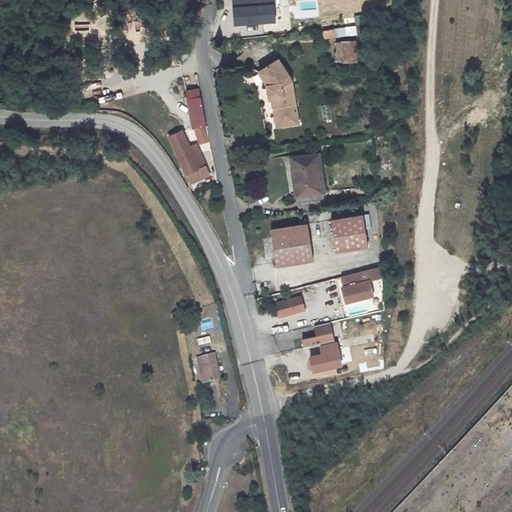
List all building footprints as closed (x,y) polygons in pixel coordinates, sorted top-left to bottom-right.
[(232,0),(234,27),(275,24),(272,0),(232,0)] [(346,27),(323,30),(324,38),(348,34),(346,27)] [(337,42),(338,62),(356,61),(355,41),(337,42)] [(268,84),(270,99),(273,98),(277,127),(299,123),(295,92),(293,81),(279,59),(260,72),(268,84)] [(187,90),(194,127),(199,125),(206,124),(200,87),(187,90)] [(196,143),(190,145),(183,130),(170,135),(191,183),(211,174),(196,143)] [(323,192),(318,155),(292,158),(297,195),(299,211),(325,207),(323,192)] [(368,246),(363,213),(330,218),(335,251),(368,246)] [(277,266),(314,260),(308,222),(270,228),(277,266)] [(380,267),(341,277),(344,286),(342,287),(345,302),(372,295),(368,281),(381,277),(380,267)] [(280,316),(305,310),(301,297),(277,303),(280,316)] [(327,322),(312,326),(315,335),(300,339),(302,348),(332,341),(327,322)] [(263,347),(264,354),(274,353),(273,345),(263,347)] [(215,353),(202,357),(208,381),(221,378),(215,353)] [(208,381),(204,364),(200,365),(204,382),(208,381)]
